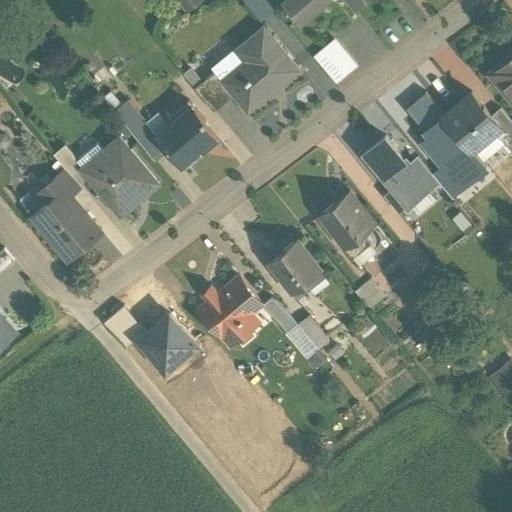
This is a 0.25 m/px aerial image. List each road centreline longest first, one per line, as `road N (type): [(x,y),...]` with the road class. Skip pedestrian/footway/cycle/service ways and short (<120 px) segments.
road 1 (residential): [(476,0),(77,308),(0,215)]
road 2 (track): [(77,308),(247,511)]
